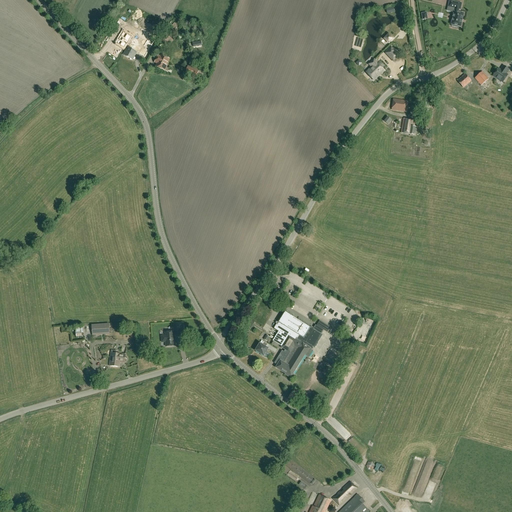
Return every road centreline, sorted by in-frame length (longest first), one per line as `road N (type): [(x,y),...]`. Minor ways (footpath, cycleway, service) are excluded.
road 1 (unclassified): [(217,341),(370,112),(398,85),(437,74),(480,45),(507,0)]
road 2 (unclassified): [(217,341),(162,236),(138,110),(38,0)]
road 3 (unclassified): [(391,511),(348,459),(223,348)]
road 4 (unclassified): [(0,419),(223,348)]
road 5 (unknown): [(292,282),(341,309),(342,325),(303,312),(287,291)]
road 6 (track): [(0,143),(56,87),(98,63)]
